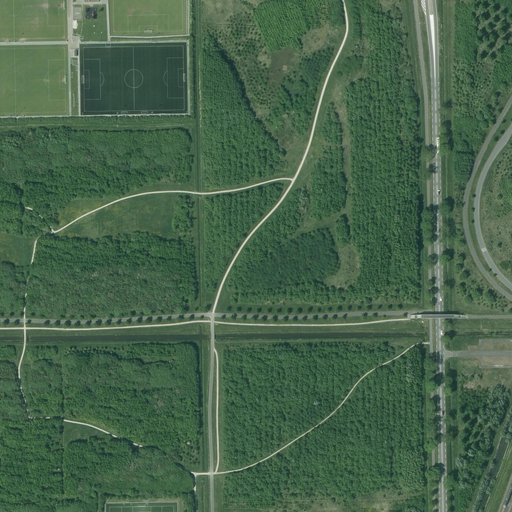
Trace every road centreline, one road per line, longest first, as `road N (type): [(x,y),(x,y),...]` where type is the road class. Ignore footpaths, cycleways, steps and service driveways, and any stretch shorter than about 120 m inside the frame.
road 1 (primary): [(442,511),(435,89)]
road 2 (unclassified): [(511,287),(487,259),(475,210),(485,169),(511,126)]
